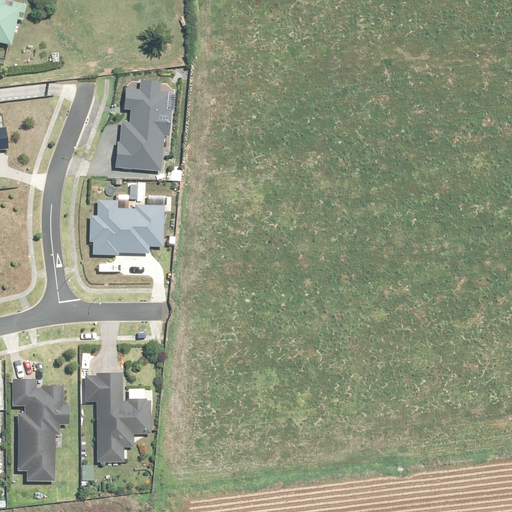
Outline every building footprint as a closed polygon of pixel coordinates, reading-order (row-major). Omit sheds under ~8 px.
[(0,0),(0,42),(13,45),(19,19),(24,21),(28,4),(8,0),(0,0)] [(159,85),(141,84),(140,93),(124,92),(123,112),(130,112),(129,126),(119,125),(116,170),(160,173),(162,138),(166,138),(169,96),(158,95),(159,85)] [(0,130),(0,154),(12,153),(10,130),(0,130)] [(164,206),(118,205),(118,202),(99,202),(98,218),(91,218),(90,245),(94,245),(93,256),(147,258),(147,248),(162,248),(164,206)] [(122,402),(122,375),(86,375),(86,403),(97,403),(97,463),(123,463),(123,448),(132,448),(132,435),(150,435),(150,401),(144,401),(144,390),(128,390),(128,402),(122,402)] [(35,385),(35,381),(14,380),(13,408),(20,409),(18,472),(27,472),(26,485),(56,486),(59,426),(69,427),(70,386),(35,385)]
